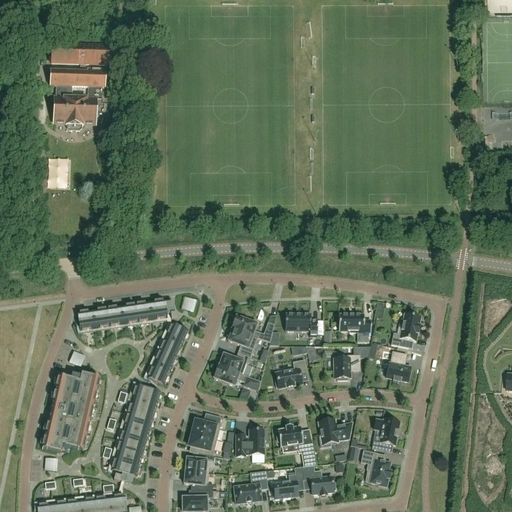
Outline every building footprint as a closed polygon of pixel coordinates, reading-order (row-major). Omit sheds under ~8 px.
[(107,67),(108,50),(52,49),(51,65),(80,66),(80,74),(51,73),(51,88),(56,88),(55,98),(54,126),(66,126),(66,131),(68,133),(80,133),(82,131),(82,127),(95,127),(95,116),(102,116),(102,91),(103,91),(104,71),(88,70),(87,74),(85,74),(85,66),(107,67)] [(184,311),(189,313),(193,314),(196,303),(185,300),(182,310),(184,311)] [(164,302),(149,304),(152,322),(167,320),(166,317),(164,305),(164,302)] [(152,322),(149,304),(135,306),(137,324),(152,322)] [(172,304),(164,305),(166,317),(170,316),(171,322),(176,321),(175,315),(174,310),(172,304)] [(137,324),(135,306),(120,308),(123,326),(137,324)] [(123,326),(120,308),(106,310),(109,328),(123,326)] [(106,310),(92,312),(95,330),(109,328),(106,310)] [(95,330),(92,312),(77,315),(80,332),(95,330)] [(410,317),(404,316),(400,337),(393,335),(391,347),(408,350),(410,342),(415,344),(417,335),(418,336),(420,328),(419,328),(420,319),(419,319),(419,317),(410,315),(410,317)] [(285,316),(285,333),(309,333),(309,339),(317,339),(317,322),(310,322),(310,316),(285,316)] [(349,335),(350,334),(357,334),(357,344),(369,345),(369,334),(370,334),(370,335),(371,335),(371,322),(370,322),(364,322),(364,316),(363,316),(363,317),(339,317),(339,316),(338,334),(339,334),(339,333),(349,333),(349,335)] [(232,331),(257,340),(270,345),(274,327),(268,325),(263,336),(254,333),(257,326),(236,318),(232,331)] [(165,339),(182,347),(188,335),(187,335),(188,333),(171,326),(165,339)] [(257,340),(232,331),(232,333),(230,332),(227,341),(229,341),(228,343),(240,348),(238,354),(251,359),(257,340)] [(182,347),(165,339),(160,352),(176,360),(182,347)] [(314,349),(306,351),(308,358),(316,356),(314,349)] [(353,350),(353,357),(342,358),(342,361),(334,361),(334,381),(337,381),(337,383),(347,383),(347,381),(350,381),(350,373),(352,373),(360,373),(360,360),(368,360),(370,349),(353,350)] [(176,360),(160,352),(154,366),(170,373),(176,360)] [(74,354),(69,364),(80,369),(84,358),(74,354)] [(223,356),(218,368),(246,378),(242,377),(246,365),(248,366),(251,359),(238,354),(235,361),(223,356)] [(401,383),(407,384),(410,370),(403,368),(404,365),(405,365),(407,357),(392,354),(390,365),(389,365),(386,380),(393,381),(392,384),(400,385),(401,383)] [(294,389),(294,388),(302,387),(300,376),(307,375),(304,362),(292,364),(294,372),(289,373),(275,375),(276,382),(274,382),(276,390),(278,389),(278,391),(286,389),(286,390),(294,389)] [(170,373),(154,366),(147,380),(164,387),(164,385),(165,386),(170,373)] [(246,378),(218,368),(214,380),(234,388),(236,382),(245,385),(244,388),(251,391),(254,382),(260,384),(246,378)] [(58,379),(42,450),(60,454),(61,447),(83,452),(100,381),(82,377),(80,384),(58,379)] [(135,388),(131,401),(157,409),(161,395),(147,391),(137,388),(135,388)] [(131,401),(127,415),(153,423),(157,409),(131,401)] [(127,415),(123,429),(149,436),(153,423),(127,415)] [(221,426),(219,425),(221,419),(205,416),(203,425),(195,423),(194,425),(192,425),(190,433),(192,433),(192,435),(217,442),(221,426)] [(320,449),(321,450),(331,448),(330,446),(338,445),(338,443),(349,441),(352,425),(351,425),(339,427),(339,428),(335,429),(334,422),(318,425),(321,439),(319,439),(320,449)] [(386,453),(387,446),(395,448),(399,425),(384,422),(383,423),(375,422),(374,432),(381,433),(379,444),(373,443),(372,450),(386,453)] [(304,469),(314,468),(317,467),(312,442),(303,444),(300,429),(293,430),(292,428),(284,429),(285,431),(277,432),(278,435),(276,435),(278,444),(279,444),(280,449),(297,446),(298,455),(301,455),(304,469)] [(149,436),(123,429),(119,443),(145,450),(149,436)] [(237,438),(236,438),(236,459),(245,459),(245,457),(264,457),(264,443),(266,443),(266,434),(264,434),(264,433),(262,433),(262,431),(254,431),(254,433),(249,433),(249,441),(237,441),(237,438)] [(217,442),(192,435),(191,437),(189,437),(187,445),(189,445),(189,448),(199,450),(198,456),(213,458),(213,457),(217,442)] [(119,443),(115,457),(141,464),(145,450),(119,443)] [(225,444),(222,454),(230,455),(232,445),(225,444)] [(358,452),(351,450),(350,459),(357,460),(358,452)] [(363,453),(360,465),(367,466),(366,473),(372,474),(370,485),(379,487),(378,488),(386,490),(388,481),(389,481),(391,473),(388,473),(390,465),(376,462),(378,455),(363,453)] [(213,458),(198,456),(197,461),(186,460),(186,463),(184,462),(183,471),(185,471),(185,473),(209,475),(209,471),(210,470),(213,470),(214,459),(213,458)] [(141,464),(115,457),(111,472),(113,472),(122,475),(133,478),(137,479),(139,472),(141,464)] [(57,461),(46,461),(45,472),(56,473),(57,461)] [(304,469),(301,469),(303,483),(310,482),(312,497),(319,496),(319,499),(327,498),(326,496),(333,495),(333,492),(335,492),(334,485),(332,485),(332,479),(322,480),(321,473),(314,474),(314,468),(304,469)] [(303,483),(301,469),(294,470),(295,477),(288,477),(289,484),(273,486),(275,502),(283,501),(283,502),(290,501),(290,500),(298,499),(296,484),(303,483)] [(209,475),(185,473),(184,486),(197,487),(196,493),(199,493),(212,494),(213,486),(208,486),(209,475)] [(257,487),(234,489),(236,506),(261,503),(260,492),(268,491),(265,473),(250,475),(250,476),(256,475),(257,487)] [(115,477),(114,482),(120,483),(125,485),(132,485),(133,478),(122,475),(121,479),(115,477)] [(183,500),(182,511),(206,511),(206,500),(218,500),(218,494),(213,494),(212,494),(199,493),(199,500),(188,500),(183,500)] [(125,511),(124,497),(109,499),(110,511),(125,511)] [(110,511),(109,499),(94,501),(95,511),(110,511)] [(95,511),(94,501),(80,502),(81,511),(95,511)] [(81,511),(80,502),(66,504),(66,511),(81,511)]
